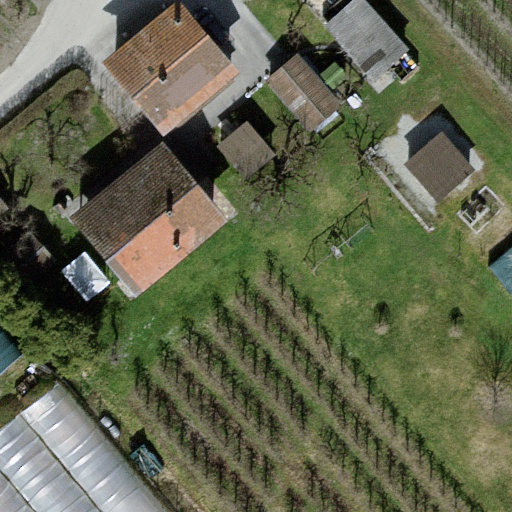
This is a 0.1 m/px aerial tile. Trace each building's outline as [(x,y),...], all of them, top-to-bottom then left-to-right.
[(178,0),(172,0),(102,58),(161,129),(235,68),(178,0)] [(377,0),(344,0),(337,6),(370,49),(398,28),(377,0)] [(297,51),(267,75),(310,129),(340,105),(297,51)] [(269,143),(247,117),(216,142),(238,168),(269,143)] [(473,166),(439,129),(405,161),(439,198),(473,166)] [(223,213),(159,138),(71,212),(135,287),(223,213)] [(0,365),(26,344),(0,312),(0,365)] [(0,511),(179,511),(63,369),(0,420),(0,511)]
